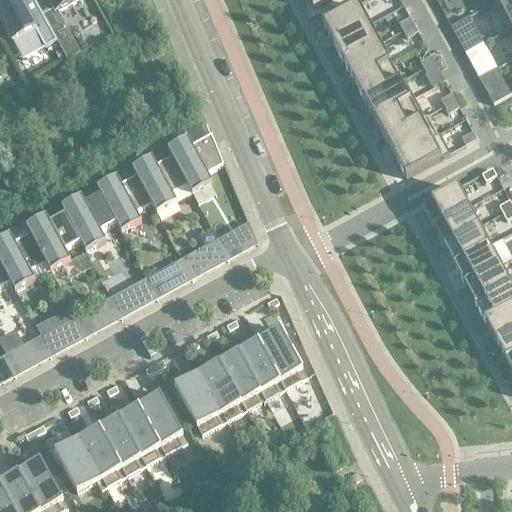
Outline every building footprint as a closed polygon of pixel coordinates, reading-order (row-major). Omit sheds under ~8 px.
[(0,0),(0,25),(10,44),(12,43),(20,58),(42,46),(44,50),(56,44),(31,0),(0,0)] [(33,0),(42,17),(54,10),(56,15),(82,1),(82,0),(33,0)] [(306,0),(312,11),(332,0),(306,0)] [(511,29),(511,0),(503,0),(496,4),(510,31),(511,29)] [(332,48),(368,28),(357,8),(321,28),(332,48)] [(450,30),(450,31),(455,40),(473,31),(467,20),(450,30)] [(409,21),(398,27),(406,41),(417,35),(409,21)] [(342,67),(378,47),(368,28),(332,48),(342,67)] [(353,86),(388,66),(378,47),(342,67),(353,86)] [(430,59),(419,65),(427,79),(437,73),(430,59)] [(363,105),(399,85),(388,66),(353,86),(363,105)] [(373,124),(413,102),(403,83),(399,85),(363,105),(373,124)] [(450,97),(440,103),(447,117),(458,111),(450,97)] [(384,143),(419,123),(424,121),(413,102),(373,124),(384,143)] [(394,161),(430,142),(419,123),(384,143),(394,161)] [(185,136),(188,141),(168,152),(171,159),(172,158),(188,187),(187,187),(192,197),(212,186),(207,176),(223,167),(210,137),(205,140),(199,128),(185,136)] [(471,136),(461,142),(465,149),(475,143),(471,136)] [(405,181),(449,157),(438,137),(430,142),(394,161),(405,181)] [(172,158),(171,159),(156,167),(152,160),(132,171),(136,178),(137,178),(153,206),(151,207),(157,216),(177,205),(172,196),(187,187),(188,187),(172,158)] [(491,172),(481,178),(485,186),(495,180),(491,172)] [(137,178),(136,178),(121,187),(117,180),(97,191),(100,198),(102,197),(117,225),(116,226),(121,236),(141,225),(136,215),(151,207),(153,206),(137,178)] [(432,231),(467,211),(457,191),(421,211),(432,231)] [(102,197),(100,198),(85,206),(81,199),(61,210),(65,217),(66,216),(82,245),(81,245),(86,255),(106,244),(101,234),(116,226),(117,225),(102,197)] [(511,210),(509,204),(498,210),(506,224),(511,220),(511,210)] [(478,230),(467,211),(432,231),(442,250),(478,230)] [(66,216),(65,217),(50,225),(46,218),(26,229),(30,236),(31,236),(46,264),(45,265),(50,274),(71,264),(65,254),(81,245),(82,245),(66,216)] [(257,248),(248,226),(234,233),(244,251),(255,245),(256,249),(257,248)] [(488,249),(478,230),(442,250),(453,268),(488,249)] [(200,238),(206,249),(216,267),(226,261),(228,264),(228,263),(211,232),(200,238)] [(31,236),(30,236),(14,245),(10,238),(0,243),(0,263),(11,284),(10,284),(15,294),(35,283),(30,273),(45,265),(46,264),(31,236)] [(488,249),(453,268),(463,287),(499,268),(488,249)] [(193,283),(181,262),(170,268),(180,286),(191,281),(192,283),(193,283)] [(0,263),(0,289),(10,284),(11,284),(0,263)] [(473,306),(509,287),(499,268),(463,287),(473,306)] [(158,302),(146,281),(135,287),(145,306),(155,300),(157,303),(158,302)] [(511,292),(509,287),(473,306),(484,325),(511,309),(511,292)] [(122,321),(111,300),(99,307),(109,325),(120,319),(121,322),(122,321)] [(277,307),(274,302),(265,307),(268,312),(277,307)] [(494,344),(511,334),(511,309),(484,325),(494,344)] [(87,341),(75,320),(64,326),(74,344),(84,339),(86,341),(87,341)] [(237,329),(234,324),(225,329),(227,334),(237,329)] [(279,332),(255,344),(278,385),(279,384),(284,394),(306,382),(279,332)] [(217,340),(214,334),(205,339),(208,345),(217,340)] [(511,334),(494,344),(505,363),(511,359),(511,334)] [(51,360),(40,339),(28,345),(38,364),(49,358),(50,361),(51,360)] [(278,385),(255,344),(236,355),(258,396),(260,395),(265,405),(284,394),(279,384),(278,385)] [(198,350),(195,345),(186,350),(189,355),(198,350)] [(258,396),(236,355),(217,366),(239,406),(240,406),(245,415),(265,405),(260,395),(258,396)] [(16,380),(4,359),(0,360),(0,377),(3,383),(13,377),(15,380),(16,380)] [(164,362),(155,367),(158,372),(167,367),(164,362)] [(239,406),(217,366),(197,376),(219,417),(221,416),(226,426),(245,415),(240,406),(239,406)] [(158,372),(155,367),(146,372),(149,377),(158,372)] [(219,417),(197,376),(174,389),(201,439),(226,426),(221,416),(219,417)] [(117,395),(114,389),(105,394),(108,400),(117,395)] [(159,397),(136,410),(158,451),(159,450),(164,459),(187,447),(159,397)] [(85,405),(88,410),(97,405),(95,400),(85,405)] [(158,451),(136,410),(116,420),(138,461),(140,460),(145,470),(164,459),(159,450),(158,451)] [(66,416),(69,421),(78,416),(75,411),(66,416)] [(138,461),(116,420),(97,431),(119,472),(120,471),(126,481),(145,470),(140,460),(138,461)] [(44,427),(35,432),(38,438),(47,433),(44,427)] [(119,472),(97,431),(77,442),(100,482),(101,482),(106,491),(126,481),(120,471),(119,472)] [(38,438),(35,432),(26,437),(29,443),(38,438)] [(100,482),(77,442),(54,455),(76,495),(96,485),(101,494),(106,491),(101,482),(100,482)] [(322,453),(334,474),(345,467),(334,447),(322,453)] [(66,511),(39,462),(16,475),(35,511),(66,511)] [(35,511),(16,475),(0,483),(0,492),(10,511),(35,511)] [(10,511),(0,492),(0,511),(10,511)]
